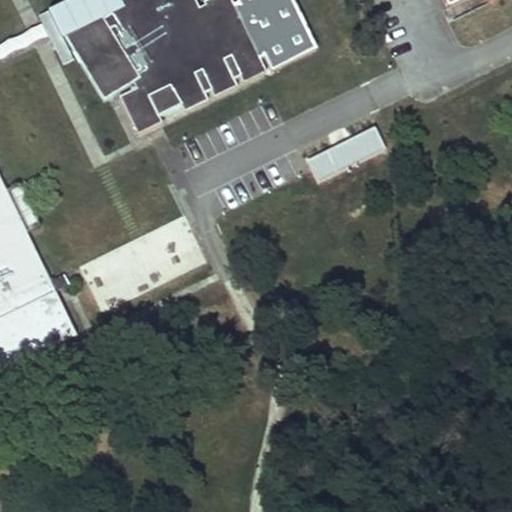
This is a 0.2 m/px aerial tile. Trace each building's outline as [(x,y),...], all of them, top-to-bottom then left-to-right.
[(72,0),(73,2),(51,13),(56,24),(61,34),(106,97),(137,82),(139,87),(122,96),(140,134),(164,122),(162,118),(184,107),(187,111),(210,100),(208,95),(214,92),(216,97),(238,86),(235,82),(241,79),(244,83),(267,72),(231,0),(205,0),(204,1),(206,5),(200,8),(195,0),(72,0)] [(511,0),(444,0),(448,9),(466,0),(487,0),(490,4),(497,0),(511,0)] [(487,0),(466,0),(448,9),(454,21),(490,4),(487,0)] [(309,146),(298,152),(311,178),(323,172),(309,146)] [(0,182),(0,373),(74,338),(0,182)] [(168,182),(63,231),(101,312),(205,263),(168,182)]
